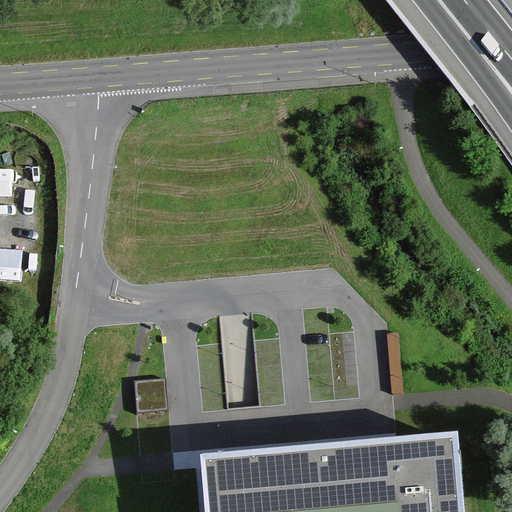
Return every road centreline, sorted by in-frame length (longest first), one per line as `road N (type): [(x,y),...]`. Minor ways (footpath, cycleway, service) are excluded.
road 1 (unclassified): [(0,491),(43,424),(61,377),(98,78)]
road 2 (unclassified): [(98,78),(511,47)]
road 3 (motorway): [(427,0),(511,110)]
